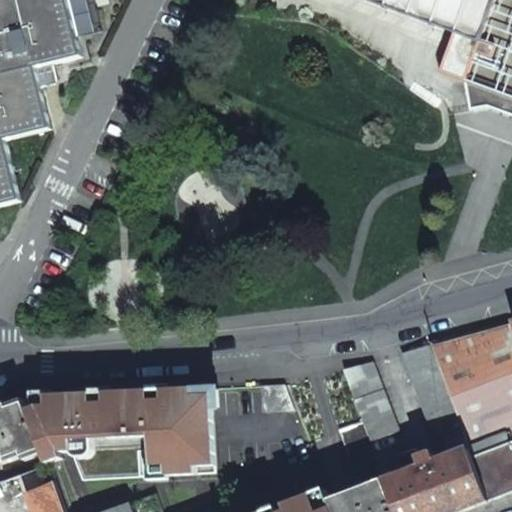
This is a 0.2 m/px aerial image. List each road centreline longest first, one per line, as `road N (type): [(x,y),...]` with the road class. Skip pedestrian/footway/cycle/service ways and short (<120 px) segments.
road 1 (secondary): [(511,288),(356,329),(0,359)]
road 2 (residential): [(149,0),(0,299)]
